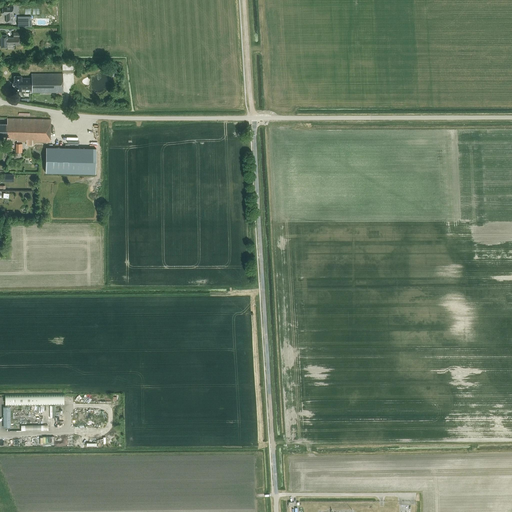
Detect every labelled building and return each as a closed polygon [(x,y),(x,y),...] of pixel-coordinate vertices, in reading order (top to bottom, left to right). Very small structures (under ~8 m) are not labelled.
[(7,7),(3,7),(3,14),(7,14),(7,22),(13,22),(13,14),(13,6),(7,6),(7,7)] [(17,16),(17,27),(31,27),(31,16),(17,16)] [(1,35),(1,47),(7,47),(7,45),(20,45),(20,38),(24,38),(25,33),(14,32),(13,38),(7,38),(7,35),(1,35)] [(32,92),(63,92),(63,74),(32,74),(32,78),(21,78),(21,76),(14,76),(14,81),(12,82),(12,85),(14,86),(14,91),(21,91),(21,89),(32,89),(32,92)] [(17,142),(50,143),(51,119),(7,118),(7,124),(0,123),(0,135),(7,136),(7,140),(17,140),(17,142)] [(46,146),(46,172),(96,173),(97,147),(46,146)] [(11,406),(64,405),(64,394),(5,394),(5,408),(4,408),(4,428),(10,428),(9,409),(11,409),(11,406)]
